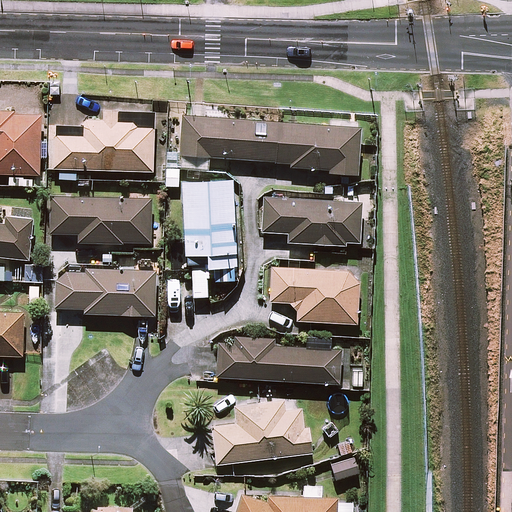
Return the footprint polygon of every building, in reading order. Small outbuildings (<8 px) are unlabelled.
[(85,118),(85,123),(51,122),(51,134),(50,167),(152,170),(154,127),(154,110),(117,108),(103,108),(103,119),(85,118)] [(41,113),(0,110),(0,171),(38,174),(41,113)] [(360,126),(183,115),(180,166),(208,168),(209,156),(290,161),(289,168),(357,173),(360,126)] [(233,177),(182,179),(185,250),(171,250),(172,269),(192,268),(193,295),(207,295),(207,279),(237,278),(233,177)] [(362,201),(264,194),(261,230),(288,232),(287,240),(359,245),(362,201)] [(151,241),(151,197),(50,197),(50,232),(78,232),(78,241),(151,241)] [(0,255),(28,258),(32,217),(0,214),(0,255)] [(43,264),(25,263),(24,280),(42,282),(43,264)] [(357,322),(359,269),(271,266),(269,300),(297,301),(296,319),(357,322)] [(154,313),(155,269),(84,267),(84,271),(57,270),(57,306),(84,307),(84,312),(154,313)] [(0,354),(22,355),(23,313),(0,311),(0,354)] [(274,338),(220,335),(218,375),(339,381),(340,348),(273,345),(274,338)] [(283,407),(282,400),(235,405),(237,420),(212,423),(216,462),(311,451),(308,427),(303,427),(301,405),(283,407)] [(357,472),(354,457),(331,463),(335,477),(357,472)] [(234,511),(338,511),(339,495),(321,494),(321,486),(302,485),(302,494),(272,493),(271,501),(241,491),(234,511)]
